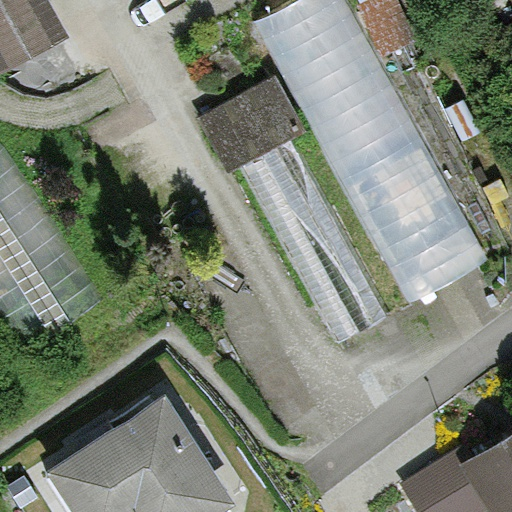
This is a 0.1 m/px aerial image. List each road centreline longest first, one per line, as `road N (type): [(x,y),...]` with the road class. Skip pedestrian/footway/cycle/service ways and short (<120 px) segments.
road 1 (track): [(105,0),(356,444)]
road 2 (residential): [(511,330),(327,466)]
